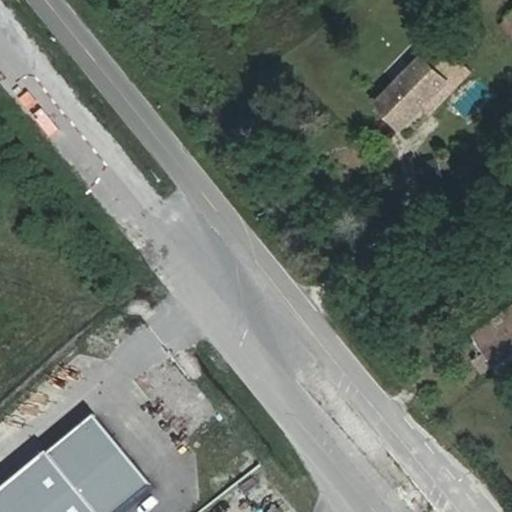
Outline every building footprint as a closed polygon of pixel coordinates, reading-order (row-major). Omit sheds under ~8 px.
[(462,70),(434,44),(418,62),(445,88),(462,70)] [(402,131),(445,88),(418,62),(376,107),(402,131)] [(424,185),(443,176),(434,157),(415,165),(424,185)] [(511,333),(511,302),(477,329),(492,349),(511,333)] [(511,348),(511,333),(492,349),(499,358),(511,348)] [(122,511),(155,487),(101,416),(0,492),(0,511),(122,511)]
